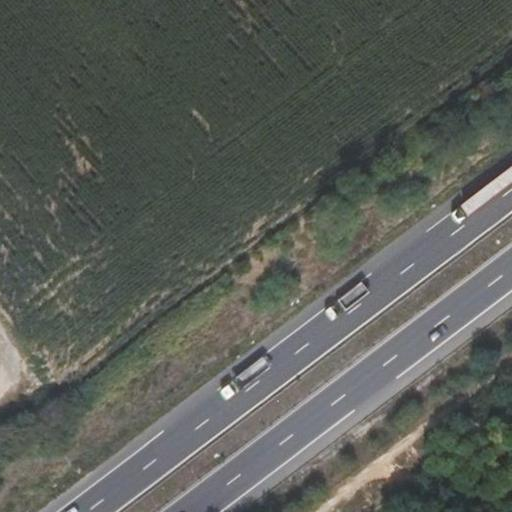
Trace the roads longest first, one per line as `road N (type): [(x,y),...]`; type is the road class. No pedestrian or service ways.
road 1 (trunk): [(511,187),(86,511)]
road 2 (trunk): [(189,511),(511,267)]
